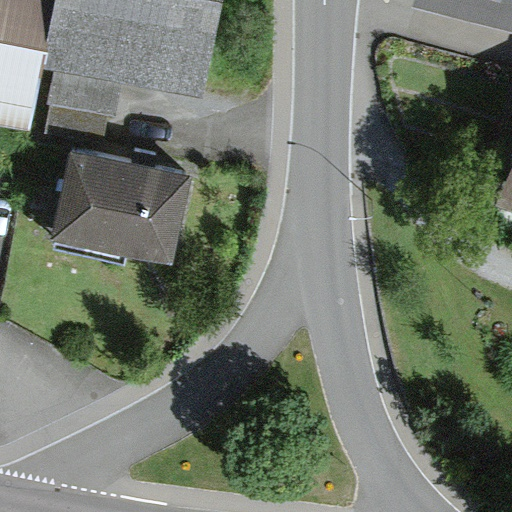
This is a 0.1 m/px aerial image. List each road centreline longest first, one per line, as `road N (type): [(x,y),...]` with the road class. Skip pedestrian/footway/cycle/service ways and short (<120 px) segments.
road 1 (residential): [(324,203),(285,302),(211,377),(2,511)]
road 2 (residential): [(324,203),(341,339),(382,475),(412,511)]
road 3 (residential): [(324,0),(324,203)]
